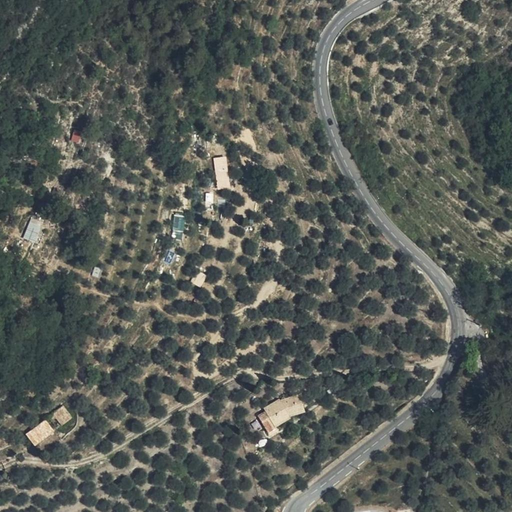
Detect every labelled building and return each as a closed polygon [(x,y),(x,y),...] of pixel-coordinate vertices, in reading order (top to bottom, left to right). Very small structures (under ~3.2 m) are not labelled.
[(214,157),(216,189),(229,188),(227,156),(214,157)] [(29,217),(24,239),(36,242),(41,220),(29,217)] [(201,287),(206,274),(197,270),(192,283),(201,287)] [(312,414),(309,398),(289,402),(287,400),(269,408),(281,429),(299,419),(298,417),(312,414)] [(74,416),(62,403),(53,411),(66,428),(69,425),(66,419),(74,416)] [(66,428),(53,411),(45,417),(58,434),(66,428)] [(77,419),(74,416),(66,419),(69,425),(77,419)] [(28,431),(42,446),(58,434),(45,417),(28,431)]
